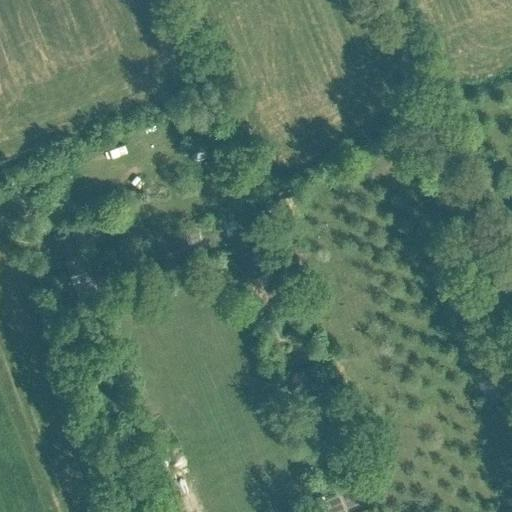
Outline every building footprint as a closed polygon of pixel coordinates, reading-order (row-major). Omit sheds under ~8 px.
[(450,171),(414,188),(423,205),(458,188),(450,171)] [(277,200),(285,222),(304,215),(295,193),(277,200)] [(72,230),(79,249),(89,246),(82,227),(72,230)] [(72,230),(55,237),(70,276),(87,269),(79,249),(72,230)] [(246,271),(270,262),(264,244),(240,253),(246,271)] [(101,292),(91,267),(70,276),(79,300),(101,292)] [(475,380),(480,400),(499,394),(493,375),(475,380)]
